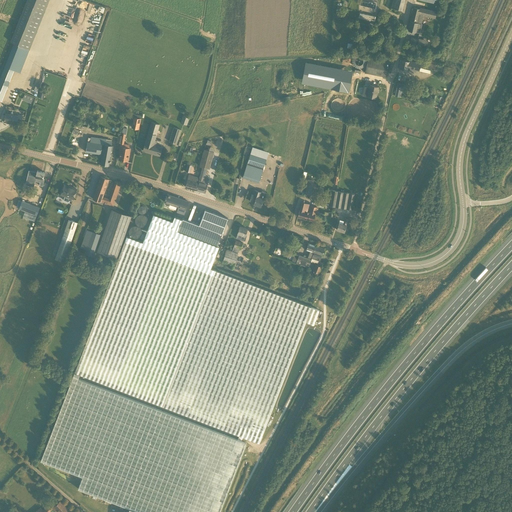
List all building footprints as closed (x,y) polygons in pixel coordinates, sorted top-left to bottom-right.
[(49,0),(29,0),(13,43),(16,44),(7,67),(14,70),(21,73),(49,0)] [(402,10),(404,0),(392,0),(391,7),(402,10)] [(421,23),(423,15),(419,14),(420,9),(414,7),(408,30),(420,33),(422,24),(421,23)] [(426,48),(428,41),(418,39),(417,46),(426,48)] [(305,83),(332,89),(328,109),(346,113),(355,65),(310,56),(305,83)] [(389,61),(368,57),(365,72),(386,77),(389,61)] [(401,60),(399,69),(415,72),(415,70),(419,71),(420,68),(431,71),(433,65),(421,62),(420,64),(411,62),(401,60)] [(0,100),(2,101),(14,70),(7,67),(5,66),(0,78),(0,100)] [(401,92),(405,93),(407,85),(398,84),(395,96),(400,97),(401,92)] [(378,87),(370,85),(367,96),(376,98),(378,87)] [(18,116),(6,113),(4,122),(16,125),(17,120),(21,121),(23,116),(18,115),(18,116)] [(187,125),(189,118),(182,116),(180,123),(187,125)] [(132,127),(138,128),(140,119),(134,118),(132,127)] [(157,135),(157,132),(158,131),(160,124),(151,122),(148,132),(157,135)] [(173,127),(169,141),(180,145),(182,140),(179,139),(181,130),(173,127)] [(155,140),(157,135),(148,132),(143,150),(160,155),(162,147),(156,145),(157,141),(155,140)] [(120,144),(119,150),(121,150),(119,159),(128,161),(130,148),(129,148),(130,145),(124,144),(124,142),(125,134),(122,133),(122,135),(120,143),(120,144)] [(98,138),(97,143),(102,144),(101,153),(102,153),(101,164),(109,166),(109,165),(110,162),(110,160),(112,145),(111,145),(112,141),(106,140),(107,139),(98,138)] [(87,141),(86,151),(101,154),(101,153),(102,144),(97,143),(90,142),(87,141)] [(207,168),(210,169),(215,152),(205,149),(200,166),(203,167),(207,168)] [(251,154),(247,164),(263,169),(267,159),(251,154)] [(247,164),(243,177),(259,183),(263,169),(247,164)] [(200,178),(197,190),(205,192),(209,178),(205,177),(207,168),(203,167),(201,175),(200,178)] [(37,172),(33,171),(30,181),(36,182),(37,179),(40,179),(39,185),(42,186),(44,179),(43,178),(44,172),(37,171),(37,172)] [(200,178),(189,175),(186,187),(197,190),(200,178)] [(101,177),(93,199),(105,203),(105,201),(108,202),(107,204),(113,206),(121,184),(116,182),(109,199),(102,197),(109,179),(101,177)] [(313,180),(308,179),(305,194),(311,195),(313,180)] [(64,201),(65,196),(73,199),(77,189),(64,185),(61,195),(59,199),(60,201),(62,201),(64,201)] [(262,192),(258,191),(254,190),(253,194),(252,194),(250,201),(254,202),(254,204),(261,206),(263,199),(260,198),(262,192)] [(338,191),(332,190),(330,203),(329,206),(335,207),(338,191)] [(355,194),(338,191),(335,207),(352,210),(355,194)] [(179,207),(177,212),(184,214),(188,202),(167,194),(164,202),(179,207)] [(35,221),(37,215),(40,208),(22,201),(19,208),(25,211),(23,217),(35,221)] [(149,222),(143,213),(147,211),(143,205),(137,209),(141,214),(133,219),(140,228),(149,222)] [(315,214),(317,207),(311,205),(309,212),(307,212),(308,208),(300,206),(299,210),(297,217),(313,221),(315,214)] [(117,258),(131,216),(112,209),(97,252),(117,258)] [(227,221),(204,212),(200,223),(201,224),(222,232),(227,221)] [(81,374),(164,406),(214,277),(216,270),(211,269),(219,248),(217,247),(178,232),(182,220),(175,217),(174,222),(154,214),(143,243),(128,236),(75,372),(81,374)] [(201,224),(200,223),(199,225),(183,218),(182,220),(178,232),(217,247),(222,232),(201,224)] [(339,223),(337,229),(344,232),(346,225),(348,219),(345,218),(343,224),(339,223)] [(64,263),(78,222),(69,219),(55,260),(64,263)] [(238,233),(236,238),(240,239),(241,235),(245,236),(247,229),(240,226),(238,233)] [(93,256),(100,234),(86,230),(80,247),(86,249),(85,253),(93,256)] [(239,248),(241,249),(243,243),(235,241),(232,252),(226,250),(223,262),(234,265),(239,248)] [(316,246),(308,243),(306,250),(310,251),(308,258),(299,255),(296,263),(308,267),(310,261),(311,261),(312,258),(314,252),(313,252),(316,246)] [(312,258),(318,260),(320,261),(321,258),(322,255),(324,249),(316,246),(313,252),(314,252),(312,258)] [(321,267),(320,266),(315,264),(313,271),(319,273),(321,267)] [(259,443),(306,321),(314,324),(319,310),(216,270),(164,406),(259,443)] [(299,285),(304,272),(298,270),(293,283),(299,285)] [(220,511),(247,443),(78,378),(74,376),(41,460),(83,476),(79,488),(130,508),(128,511),(220,511)] [(70,511),(60,500),(54,506),(53,507),(53,508),(56,511),(70,511)] [(51,503),(43,510),(40,507),(34,511),(48,511),(53,508),(53,507),(54,506),(51,503)]
